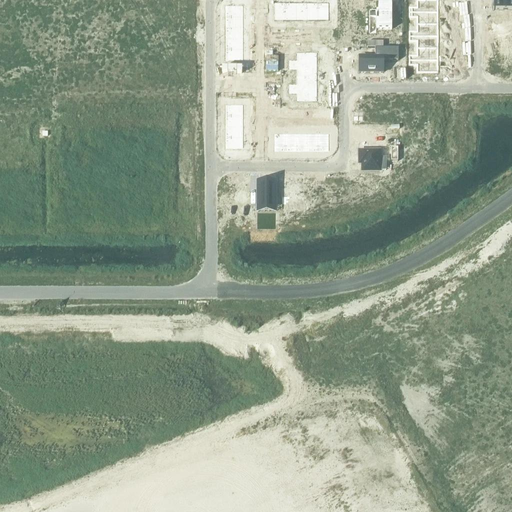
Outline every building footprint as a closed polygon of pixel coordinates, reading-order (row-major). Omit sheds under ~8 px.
[(416,0),(417,7),(409,7),(409,12),(438,12),(438,6),(437,0),(416,0)] [(511,0),(492,0),(493,10),(511,9),(511,0)] [(274,3),(274,21),(285,21),(285,3),(274,3)] [(285,3),(285,21),(296,21),(296,3),(285,3)] [(296,3),(296,21),(307,21),(307,3),(296,3)] [(307,3),(307,21),(318,21),(318,3),(307,3)] [(318,3),(318,21),(329,21),(329,3),(318,3)] [(377,3),(377,23),(392,23),(392,3),(377,3)] [(345,26),(360,26),(360,27),(360,4),(360,5),(345,5),(345,4),(344,4),(344,28),(345,28),(345,26)] [(225,6),(225,17),(243,17),(243,6),(225,6)] [(409,12),(409,17),(417,17),(417,24),(438,24),(438,12),(409,12)] [(225,17),(225,28),(243,28),(243,17),(225,17)] [(417,24),(417,31),(409,31),(409,36),(438,36),(438,30),(438,24),(417,24)] [(225,28),(225,39),(243,39),(243,28),(225,28)] [(438,48),(438,42),(438,36),(409,36),(409,41),(417,41),(417,48),(438,48)] [(225,39),(225,50),(243,50),(243,39),(225,39)] [(359,57),(359,73),(383,73),(383,61),(398,61),(398,48),(375,48),(375,57),(359,57)] [(417,48),(417,55),(409,55),(409,60),(438,60),(438,48),(417,48)] [(225,50),(225,61),(243,61),(243,50),(225,50)] [(288,60),(288,65),(317,66),(317,53),(296,53),(296,60),(288,60)] [(511,56),(490,56),(490,73),(499,73),(506,73),(511,72),(511,56)] [(438,66),(438,60),(409,60),(409,65),(417,65),(417,72),(431,72),(431,73),(438,73),(438,66)] [(288,65),(288,71),(296,71),(296,77),(317,77),(317,66),(288,65)] [(288,84),(288,89),(317,89),(317,83),(317,77),(296,77),(296,84),(288,84)] [(288,89),(288,95),(296,95),(296,102),(317,102),(317,90),(317,89),(288,89)] [(381,117),(381,101),(359,101),(359,117),(381,117)] [(225,105),(225,116),(243,116),(243,105),(225,105)] [(411,146),(411,172),(415,171),(415,172),(433,172),(433,147),(439,147),(438,147),(439,109),(420,109),(416,109),(416,146),(411,146)] [(225,116),(225,127),(243,127),(243,116),(225,116)] [(225,127),(225,138),(243,138),(243,127),(225,127)] [(274,134),(274,152),(285,152),(285,134),(274,134)] [(285,134),(285,152),(296,152),(296,134),(285,134)] [(296,134),(296,152),(307,152),(307,134),(296,134)] [(307,134),(307,152),(318,152),(318,134),(307,134)] [(318,134),(318,152),(329,152),(329,134),(318,134)] [(225,138),(225,149),(243,149),(243,138),(225,138)] [(359,150),(359,163),(362,163),(362,170),(379,170),(379,169),(385,169),(385,157),(379,157),(379,150),(359,150)] [(257,189),(257,212),(275,212),(275,182),(257,182),(257,183),(260,183),(260,189),(257,189)] [(297,182),(297,188),(283,188),(283,210),(301,210),(301,206),(307,206),(307,182),(297,182)] [(313,182),(313,209),(336,209),(336,195),(327,195),(327,192),(327,182),(322,182),(319,182),(313,182)] [(345,193),(345,208),(365,208),(365,193),(345,193)] [(144,323),(144,337),(174,337),(174,323),(144,323)]
